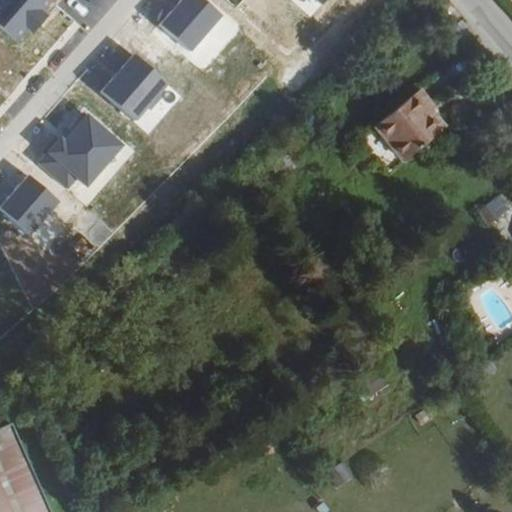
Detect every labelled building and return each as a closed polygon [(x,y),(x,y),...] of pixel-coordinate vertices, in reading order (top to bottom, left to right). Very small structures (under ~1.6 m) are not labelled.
[(428,91),(382,124),(409,161),(448,132),(433,110),(438,106),(428,91)] [(382,124),(381,123),(367,134),(393,172),(409,161),(382,124)] [(499,192),(475,210),(485,224),(510,206),(499,192)] [(369,394),(385,381),(375,368),(359,381),(369,394)] [(0,425),(0,443),(19,435),(12,421),(0,425)] [(52,511),(19,435),(0,443),(0,511),(52,511)] [(343,460),(326,471),(335,485),(352,474),(343,460)]
